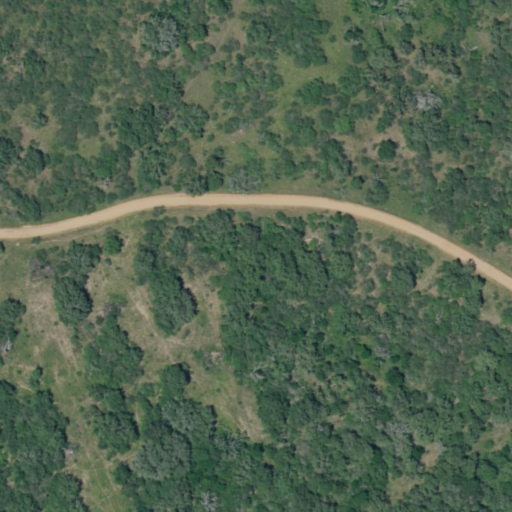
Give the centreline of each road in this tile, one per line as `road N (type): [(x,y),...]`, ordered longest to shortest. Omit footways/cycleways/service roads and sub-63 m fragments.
road 1 (residential): [(511,292),(318,185),(0,220)]
road 2 (residential): [(123,204),(132,156),(233,0)]
